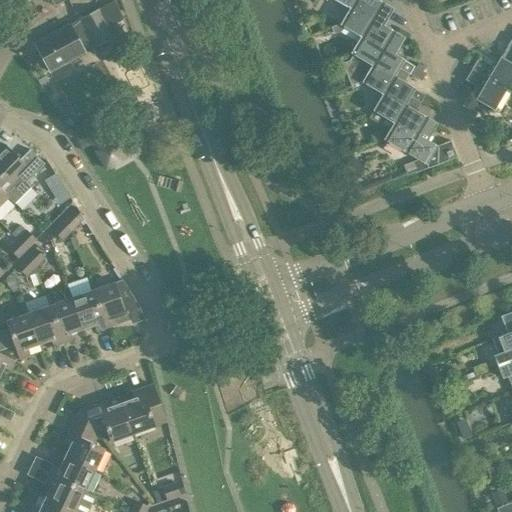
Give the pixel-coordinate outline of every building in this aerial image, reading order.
[(2,0),(9,12),(31,0),(49,0),(53,6),(64,0),(2,0)] [(113,0),(93,12),(34,45),(49,73),(114,36),(109,28),(124,20),(113,0)] [(333,0),(348,8),(349,7),(368,19),(378,2),(374,0),(333,0)] [(343,26),(360,36),(381,48),(390,30),(380,25),(389,9),(378,2),(368,19),(349,7),(348,8),(339,23),(331,27),(333,33),(340,30),(343,26)] [(360,36),(350,53),(339,57),(351,86),(361,82),(371,65),(391,76),(401,59),(392,53),(401,37),(390,30),(381,48),(360,36)] [(511,50),(504,46),(498,57),(511,65),(511,71),(503,87),(504,88),(511,92),(511,50)] [(492,67),(476,58),(463,80),(480,89),(474,99),(492,109),(504,88),(503,87),(511,71),(511,65),(498,57),(492,67)] [(413,66),(401,59),(391,76),(371,65),(361,82),(381,94),(382,93),(402,105),(412,87),(403,82),(413,66)] [(372,111),(393,123),(414,135),(424,117),(414,111),(423,94),(412,87),(402,105),(382,93),(381,94),(372,111)] [(414,135),(393,123),(383,139),(417,159),(403,164),(407,174),(415,171),(415,172),(427,167),(427,168),(456,156),(450,140),(435,145),(425,139),(434,123),(424,117),(414,135)] [(383,138),(380,130),(370,134),(373,142),(383,138)] [(106,169),(112,166),(124,159),(114,141),(96,151),(106,169)] [(4,145),(0,148),(0,191),(4,195),(5,194),(19,179),(24,184),(41,167),(28,153),(20,161),(4,145)] [(172,190),(179,193),(182,183),(174,181),(172,190)] [(61,222),(70,231),(83,219),(76,208),(61,222)] [(70,231),(61,222),(52,231),(61,240),(70,231)] [(17,240),(26,249),(36,239),(27,230),(17,240)] [(26,249),(17,240),(8,249),(17,258),(26,249)] [(25,258),(35,267),(44,258),(35,249),(25,258)] [(35,267),(25,258),(17,267),(26,276),(35,267)] [(92,291),(105,328),(129,319),(126,312),(139,307),(122,281),(92,291)] [(92,291),(70,299),(81,330),(93,326),(95,332),(105,328),(92,291)] [(70,299),(49,307),(62,343),(71,340),(69,334),(81,330),(70,299)] [(52,347),(62,343),(49,307),(27,314),(38,345),(50,341),(52,347)] [(511,312),(503,316),(510,333),(511,332),(511,312)] [(5,322),(7,328),(0,330),(0,354),(13,361),(29,355),(27,349),(38,345),(27,314),(5,322)] [(495,355),(499,366),(511,360),(511,332),(510,333),(494,339),(499,354),(495,355)] [(0,373),(3,368),(9,370),(13,361),(0,354),(0,373)] [(511,360),(499,366),(504,378),(509,376),(511,384),(511,360)] [(152,385),(141,389),(130,393),(133,399),(121,403),(132,434),(154,426),(165,422),(152,385)] [(118,397),(107,401),(78,411),(97,432),(105,429),(110,442),(132,434),(121,403),(118,397)] [(0,404),(0,414),(11,418),(14,409),(0,404)] [(69,445),(64,456),(94,470),(104,449),(92,444),(97,432),(78,411),(64,442),(69,445)] [(52,465),(48,474),(84,491),(94,470),(64,456),(58,468),(52,465)] [(44,498),(73,511),(87,511),(95,497),(84,491),(48,474),(44,483),(50,486),(44,498)] [(162,489),(166,501),(179,496),(175,484),(162,489)] [(33,507),(30,511),(73,511),(44,498),(40,496),(34,507),(33,507)] [(130,511),(144,511),(147,507),(136,502),(130,511)]
